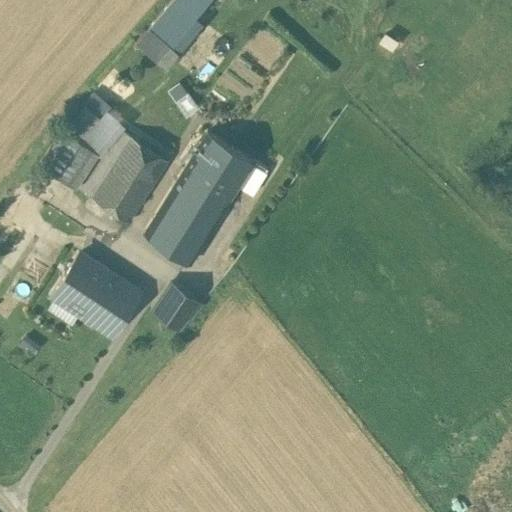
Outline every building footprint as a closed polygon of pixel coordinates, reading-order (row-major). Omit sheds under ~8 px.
[(170,0),(136,42),(165,66),(202,20),(196,15),(208,0),(170,0)] [(186,83),(175,75),(157,100),(181,118),(208,82),(195,72),(186,83)] [(116,76),(101,100),(115,109),(130,86),(116,76)] [(129,132),(117,124),(99,151),(77,185),(78,186),(90,193),(129,132)] [(99,151),(62,128),(40,162),(77,187),(78,186),(77,185),(99,151)] [(208,131),(184,169),(167,158),(168,158),(129,132),(90,193),(129,219),(155,177),(173,188),(146,231),(190,259),(252,159),(208,131)] [(139,290),(81,252),(53,293),(111,331),(139,290)] [(200,302),(170,281),(153,307),(179,326),(200,302)]
